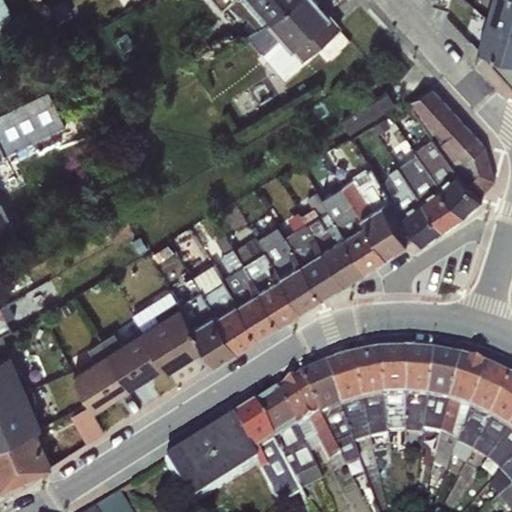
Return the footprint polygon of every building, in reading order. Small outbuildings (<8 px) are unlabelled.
[(0,0),(0,41),(22,30),(4,0),(0,0)] [(243,0),(264,23),(293,0),(243,0)] [(317,0),(293,0),(264,23),(245,35),(283,75),(341,26),(317,0)] [(511,0),(489,0),(484,19),(511,24),(511,0)] [(511,24),(484,19),(476,46),(511,88),(511,87),(511,24)] [(429,137),(483,194),(495,181),(485,147),(430,87),(406,103),(429,137)] [(391,88),(345,115),(354,129),(399,102),(391,88)] [(483,194),(429,137),(412,150),(425,168),(464,215),(483,194)] [(0,240),(18,233),(0,196),(0,159),(7,156),(0,141),(0,240)] [(464,215),(425,168),(419,169),(410,156),(398,165),(444,228),(464,215)] [(416,235),(388,192),(372,167),(354,176),(341,159),(329,166),(339,185),(385,254),(416,235)] [(444,228),(398,165),(385,173),(395,189),(388,192),(416,235),(422,243),(444,228)] [(385,254),(339,185),(320,197),(367,266),(385,254)] [(367,266),(320,197),(314,191),(305,197),(309,208),(299,214),(345,279),(367,266)] [(345,279),(299,214),(299,212),(277,224),(322,294),(345,279)] [(256,235),(300,308),(322,294),(277,224),(256,235)] [(221,275),(259,334),(280,321),(234,247),(225,233),(215,238),(228,271),(221,275)] [(234,247),(280,321),(300,308),(256,235),(234,247)] [(259,334),(221,275),(213,262),(191,276),(199,289),(238,347),(259,334)] [(0,279),(0,302),(1,302),(0,298),(0,291),(10,287),(5,277),(0,279)] [(139,329),(161,367),(166,371),(204,347),(179,300),(170,288),(132,312),(139,326),(139,329)] [(179,300),(204,347),(214,362),(238,347),(199,289),(179,300)] [(22,293),(1,302),(0,302),(0,354),(2,354),(0,349),(0,333),(11,329),(5,315),(29,306),(22,293)] [(100,337),(129,387),(161,367),(139,329),(122,339),(113,329),(100,337)] [(129,387),(100,337),(87,345),(94,356),(73,370),(95,408),(129,387)] [(12,350),(2,354),(0,354),(0,398),(27,386),(12,350)] [(386,430),(403,429),(405,353),(378,354),(386,430)] [(423,430),(433,355),(405,353),(403,429),(405,433),(421,435),(423,430)] [(388,449),(386,430),(378,354),(351,359),(361,404),(372,451),(388,449)] [(423,430),(439,435),(460,361),(433,355),(423,430)] [(358,455),(372,451),(361,404),(351,359),(325,368),(340,410),(358,455)] [(453,453),(468,411),(486,370),(460,361),(439,435),(432,465),(445,470),(453,453)] [(358,455),(340,410),(325,368),(299,379),(338,455),(344,454),(349,467),(360,462),(358,455)] [(472,452),(487,421),(511,381),(486,370),(468,411),(453,453),(467,461),(472,452)] [(332,472),(344,467),(338,455),(299,379),(276,393),(295,429),(310,454),(320,449),(332,472)] [(506,433),(511,424),(511,381),(487,421),(472,452),(486,461),(506,433)] [(43,424),(27,386),(0,398),(0,444),(37,428),(43,424)] [(254,407),(274,442),(300,492),(322,481),(310,454),(295,429),(276,393),(254,407)] [(300,492),(274,442),(254,407),(233,420),(256,465),(268,488),(274,485),(283,501),(288,499),(294,509),(306,503),(300,492)] [(256,465),(233,420),(164,464),(191,507),(256,465)] [(486,461),(500,472),(511,459),(511,424),(506,433),(486,461)] [(0,485),(52,464),(37,428),(0,444),(0,485)] [(498,497),(511,485),(511,459),(500,472),(488,486),(498,497)] [(510,511),(511,511),(511,485),(498,497),(510,511)] [(87,511),(130,511),(118,493),(87,511)]
